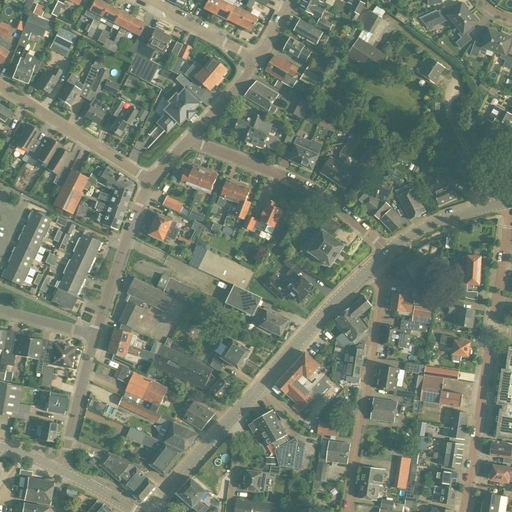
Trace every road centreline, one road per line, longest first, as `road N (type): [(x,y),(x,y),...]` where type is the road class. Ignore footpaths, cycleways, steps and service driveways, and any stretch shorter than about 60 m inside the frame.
road 1 (residential): [(347,511),(382,279),(376,262)]
road 2 (residential): [(386,252),(309,189),(190,139)]
road 3 (tertiary): [(230,419),(376,262)]
road 4 (residential): [(463,511),(491,331)]
road 5 (residential): [(148,181),(0,87)]
road 6 (residential): [(95,335),(148,181)]
road 7 (residential): [(63,472),(95,335)]
road 8 (tertiary): [(386,252),(439,220),(510,201)]
road 9 (residential): [(491,331),(510,201)]
road 10 (residential): [(258,58),(148,0)]
road 11 (tertiary): [(147,511),(230,419)]
